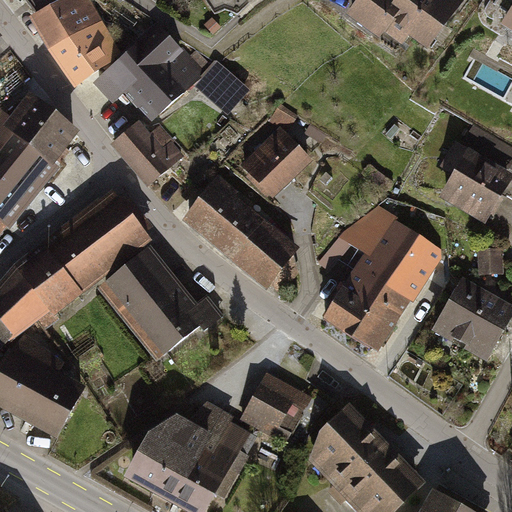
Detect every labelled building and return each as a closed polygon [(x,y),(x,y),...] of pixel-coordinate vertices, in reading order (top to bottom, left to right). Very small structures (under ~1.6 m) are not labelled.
[(69,0),(39,16),(37,17),(53,47),(92,26),(100,22),(88,0),(84,0),(74,5),(71,0),(69,0)] [(372,0),(365,9),(402,42),(419,23),(440,42),(462,17),(472,25),(493,0),(372,0)] [(92,26),(53,47),(78,83),(112,60),(92,26)] [(237,98),(160,26),(91,78),(113,104),(125,94),(150,120),(191,86),(220,116),(237,98)] [(0,227),(76,132),(36,101),(17,125),(3,115),(0,118),(0,227)] [(139,122),(116,141),(150,184),(182,158),(159,129),(150,136),(139,122)] [(279,128),(239,166),(272,200),(311,161),(279,128)] [(511,171),(468,146),(439,197),(489,225),(511,185),(511,171)] [(295,249),(219,186),(192,218),(268,282),(295,249)] [(48,250),(79,290),(135,246),(132,242),(145,232),(121,202),(108,212),(104,207),(48,250)] [(327,316),(377,349),(440,254),(391,221),(327,316)] [(79,290),(48,250),(20,272),(0,295),(0,349),(16,334),(42,314),(50,324),(60,316),(56,310),(80,291),(79,290)] [(140,253),(100,285),(158,358),(198,326),(140,253)] [(511,307),(463,279),(434,329),(485,358),(511,312),(511,307)] [(13,354),(0,378),(0,402),(60,436),(82,393),(46,374),(55,360),(26,337),(13,354)] [(268,371),(241,419),(286,444),(313,396),(268,371)] [(147,435),(124,474),(193,511),(206,511),(217,492),(226,497),(249,457),(240,452),(250,434),(231,423),(234,418),(206,402),(188,422),(177,415),(147,435)] [(347,411),(323,434),(313,461),(336,484),(329,490),(343,504),(349,498),(362,511),(391,511),(419,484),(347,411)] [(421,511),(471,511),(434,491),(421,511)]
